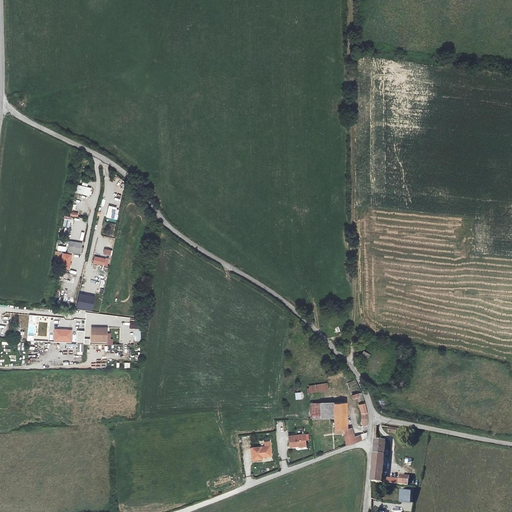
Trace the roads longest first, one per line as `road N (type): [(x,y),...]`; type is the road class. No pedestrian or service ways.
road 1 (unclassified): [(0,104),(124,173),(179,235),(288,305),(351,368),(372,417)]
road 2 (track): [(351,0),(353,327),(326,341)]
road 3 (unclassified): [(370,439),(180,511)]
road 4 (unclassified): [(372,417),(511,443)]
